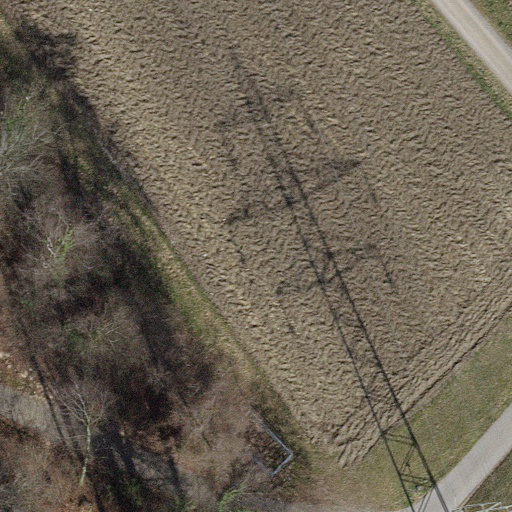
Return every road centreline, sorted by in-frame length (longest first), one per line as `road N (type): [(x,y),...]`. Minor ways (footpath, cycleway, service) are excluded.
road 1 (track): [(456,0),(511,63),(511,426),(433,511)]
road 2 (track): [(273,511),(187,492),(0,397)]
